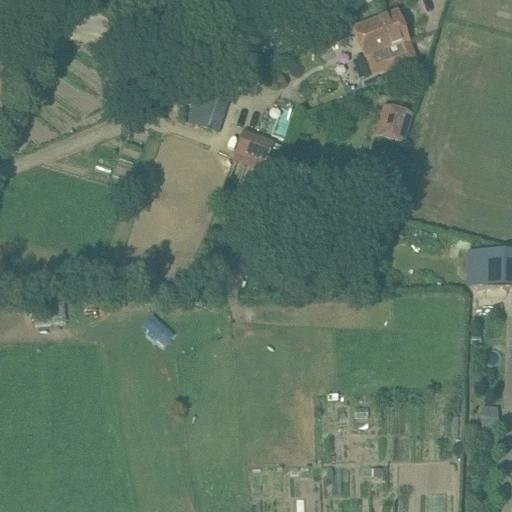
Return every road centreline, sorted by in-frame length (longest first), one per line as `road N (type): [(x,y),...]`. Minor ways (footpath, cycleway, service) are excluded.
road 1 (unclassified): [(348,0),(262,40),(198,53),(123,37),(65,6)]
road 2 (residential): [(0,118),(65,6)]
